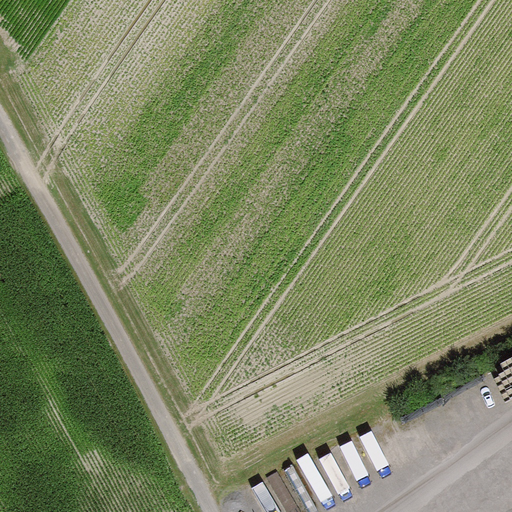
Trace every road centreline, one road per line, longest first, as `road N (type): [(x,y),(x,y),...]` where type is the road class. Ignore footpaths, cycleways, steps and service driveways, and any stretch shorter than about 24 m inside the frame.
road 1 (track): [(0,123),(212,511)]
road 2 (unknown): [(359,511),(511,402)]
